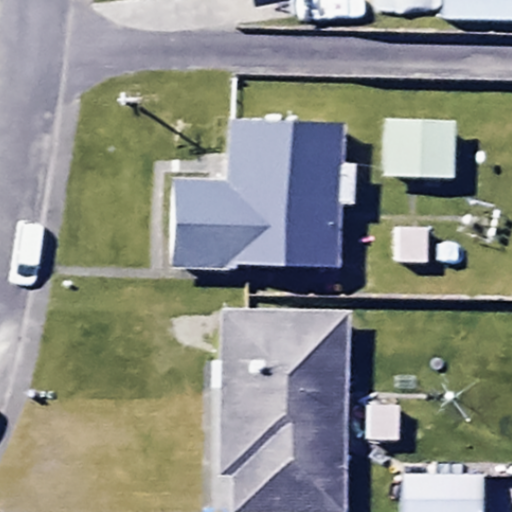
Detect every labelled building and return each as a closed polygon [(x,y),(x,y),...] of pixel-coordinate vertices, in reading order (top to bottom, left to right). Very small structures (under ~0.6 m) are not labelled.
[(511,0),(433,0),(432,34),(511,35),(511,0)] [(166,171),(161,271),(329,280),(337,107),(225,101),(221,173),(166,171)] [(446,128),(378,128),(378,197),(446,197),(446,128)] [(212,300),(201,500),(334,507),(344,307),(212,300)] [(479,511),(479,482),(397,483),(397,511),(479,511)]
